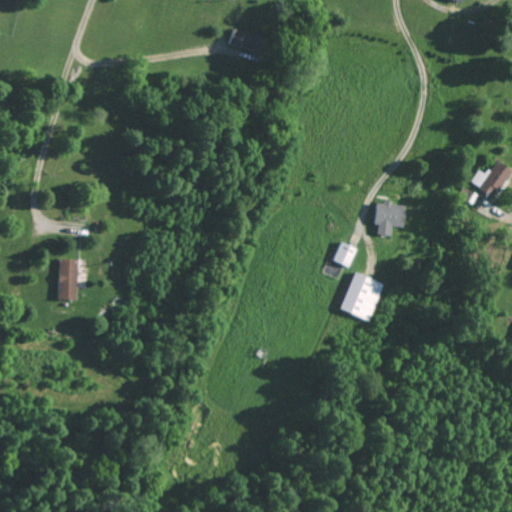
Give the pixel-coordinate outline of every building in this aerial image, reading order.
[(267,39),(232,28),(227,44),(262,55),(267,39)] [(475,170),(466,183),(490,197),(507,169),(492,160),(483,175),(475,170)] [(402,203),(373,202),(372,226),(375,226),(375,235),(389,235),(389,226),(402,226),(402,203)] [(330,261),(346,267),(354,248),(338,242),(330,261)] [(75,260),(56,260),(55,300),(74,300),(75,260)] [(381,284),(352,272),(337,309),(366,321),(381,284)]
